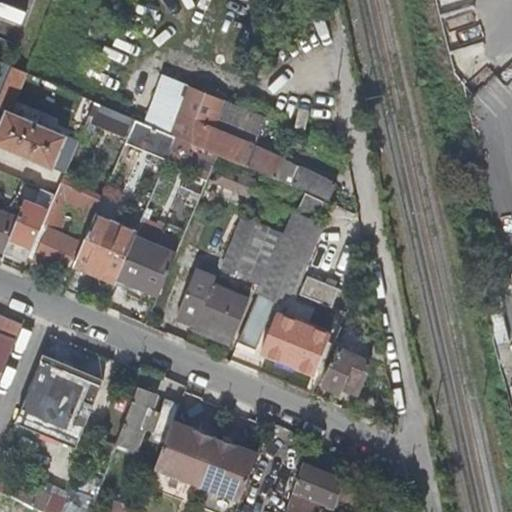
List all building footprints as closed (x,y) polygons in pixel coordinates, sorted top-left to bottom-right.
[(0,91),(10,67),(0,62),(0,91)] [(0,94),(15,101),(27,74),(26,73),(10,67),(0,91),(0,94)] [(204,116),(212,97),(188,87),(173,125),(196,135),(204,116)] [(423,121),(438,117),(433,99),(419,102),(423,121)] [(125,140),(134,120),(93,102),(84,123),(125,140)] [(0,121),(0,146),(51,168),(65,136),(36,123),(39,117),(24,111),(21,117),(6,111),(0,121)] [(204,116),(196,135),(173,125),(170,135),(175,138),(201,149),(210,128),(204,116)] [(157,152),(167,156),(175,138),(170,135),(152,128),(147,142),(159,147),(157,152)] [(210,128),(201,149),(217,155),(275,180),(284,159),(210,128)] [(167,156),(209,174),(217,155),(201,149),(175,138),(167,156)] [(294,177),(299,166),(284,159),(275,180),(279,182),(283,172),(294,177)] [(223,187),(247,196),(253,182),(214,165),(208,180),(223,187)] [(283,172),(279,182),(300,191),(300,190),(328,202),(335,186),(299,166),(294,177),(283,172)] [(216,204),(223,187),(208,180),(200,200),(215,207),(216,204)] [(38,187),(30,205),(46,212),(54,194),(38,187)] [(223,187),(216,204),(239,214),(247,196),(223,187)] [(71,197),(55,191),(54,194),(46,212),(40,226),(31,249),(28,255),(44,262),(50,265),(63,271),(77,241),(56,232),(71,197)] [(282,235),(281,235),(267,268),(259,285),(255,294),(257,295),(236,342),(253,349),(279,291),(291,297),(321,225),(313,221),(321,202),(303,194),(294,214),(291,213),(282,235)] [(46,212),(30,205),(22,202),(14,219),(0,213),(0,250),(3,251),(8,240),(31,249),(40,226),(46,212)] [(96,269),(116,278),(133,236),(135,232),(94,214),(72,267),(93,276),(96,269)] [(220,268),(248,280),(254,264),(267,268),(281,235),(241,218),(220,268)] [(175,254),(133,236),(116,278),(143,290),(157,296),(175,254)] [(8,240),(3,251),(26,260),(28,255),(31,249),(8,240)] [(48,271),(50,265),(44,262),(42,268),(48,271)] [(248,281),(259,285),(267,268),(254,264),(248,280),(248,281)] [(96,269),(93,276),(113,285),(116,278),(96,269)] [(198,325),(231,339),(247,300),(212,284),(214,279),(197,272),(178,318),(198,325)] [(140,296),(143,290),(116,278),(113,285),(140,296)] [(330,293),(326,291),(321,289),(304,282),(298,296),(324,307),(330,293)] [(281,309),(278,315),(285,318),(287,312),(281,309)] [(260,351),(319,376),(331,347),(332,346),(325,343),(328,336),(313,329),(285,318),(278,315),(276,315),(260,351)] [(0,387),(19,344),(17,343),(24,327),(0,317),(0,387)] [(315,323),(313,329),(328,336),(331,330),(315,323)] [(231,339),(198,325),(195,331),(228,345),(231,339)] [(365,337),(340,327),(332,346),(331,347),(337,350),(322,385),(338,392),(341,386),(343,381),(360,387),(370,363),(365,337)] [(105,374),(45,349),(17,417),(77,443),(105,374)] [(357,393),(360,387),(343,381),(341,386),(357,393)] [(155,396),(136,389),(117,437),(113,447),(132,455),(143,428),(145,423),(149,424),(155,411),(150,409),(155,396)] [(160,398),(155,396),(150,409),(155,411),(160,398)] [(149,440),(163,445),(169,428),(171,423),(178,405),(165,400),(160,413),(152,431),(149,440)] [(145,423),(143,428),(146,429),(152,431),(160,413),(155,411),(149,424),(145,423)] [(186,434),(188,429),(171,423),(169,428),(186,434)] [(182,473),(199,479),(214,438),(188,429),(186,434),(169,428),(163,445),(153,469),(181,479),(182,473)] [(271,434),(265,431),(256,454),(255,457),(254,460),(251,470),(257,472),(271,434)] [(240,448),(214,438),(199,479),(216,485),(214,491),(240,501),(251,470),(254,460),(238,454),(240,448)] [(7,452),(4,451),(0,461),(0,467),(10,471),(19,448),(10,444),(7,452)] [(256,454),(240,448),(238,454),(254,460),(255,457),(256,454)] [(312,492),(336,501),(342,482),(343,481),(302,464),(288,501),(284,510),(288,511),(291,511),(294,504),(291,502),(295,490),(310,496),(312,492)] [(182,473),(181,479),(197,485),(199,479),(182,473)] [(84,511),(62,502),(51,496),(35,489),(14,479),(6,496),(34,509),(40,511),(84,511)] [(197,485),(214,491),(216,485),(199,479),(197,485)] [(39,480),(35,489),(51,496),(55,488),(39,480)] [(349,511),(358,488),(342,482),(336,501),(333,508),(345,511),(349,511)] [(304,511),(310,496),(295,490),(291,502),(294,504),(291,511),(304,511)] [(121,504),(115,501),(110,511),(133,511),(134,509),(121,504)]
